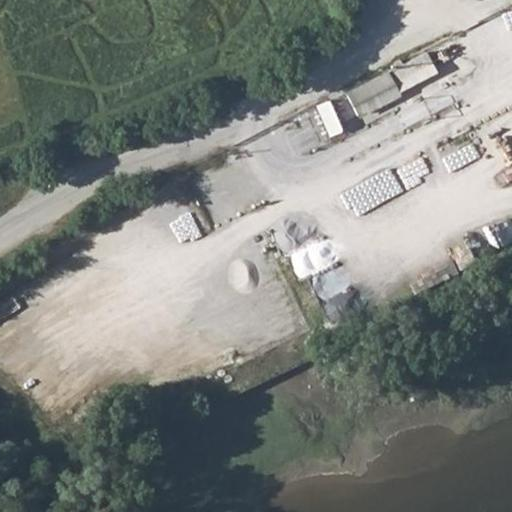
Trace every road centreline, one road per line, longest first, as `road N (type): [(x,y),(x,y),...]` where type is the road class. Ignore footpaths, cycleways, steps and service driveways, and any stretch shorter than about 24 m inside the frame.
road 1 (unclassified): [(0,235),(83,186),(428,25)]
road 2 (unknown): [(511,82),(372,149),(337,155),(311,146),(303,134),(301,84)]
